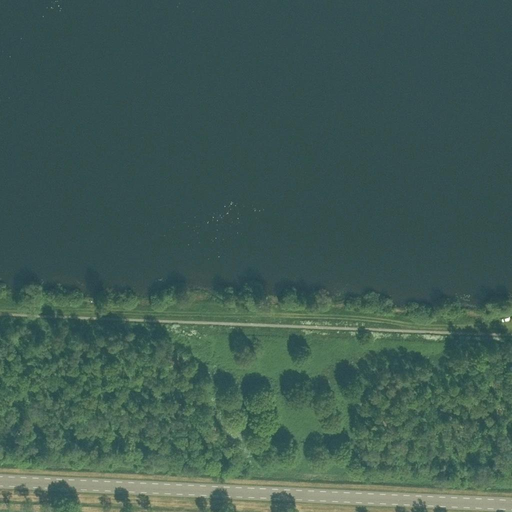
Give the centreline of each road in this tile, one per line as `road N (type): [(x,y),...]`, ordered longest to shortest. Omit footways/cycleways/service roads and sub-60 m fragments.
road 1 (tertiary): [(511,503),(0,480)]
road 2 (track): [(511,324),(0,309)]
